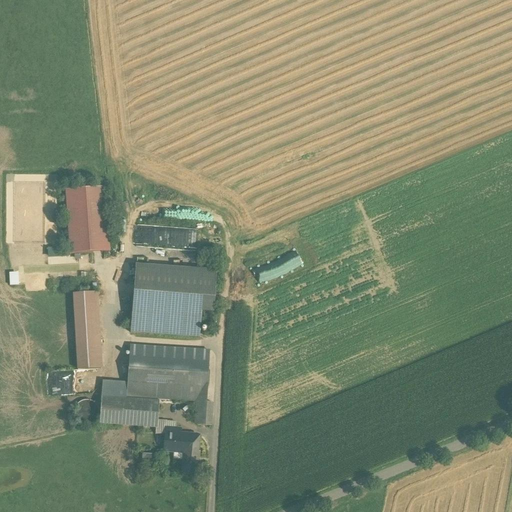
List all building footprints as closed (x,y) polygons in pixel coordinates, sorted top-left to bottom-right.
[(105,188),(65,191),(69,255),(109,252),(105,188)] [(198,229),(135,226),(134,246),(197,249),(198,229)] [(274,254),(287,249),(281,236),(269,241),(274,254)] [(48,249),(48,257),(58,257),(57,249),(48,249)] [(137,267),(131,333),(198,339),(201,311),(212,312),(215,273),(137,267)] [(19,285),(18,272),(9,273),(10,286),(19,285)] [(77,370),(103,368),(99,293),(72,294),(77,370)] [(126,400),(158,401),(195,403),(194,424),(197,426),(204,426),(210,351),(131,346),(127,383),(126,400)] [(156,428),(158,401),(126,400),(127,383),(104,382),(102,425),(144,427),(156,428)] [(181,430),(165,428),(163,453),(183,454),(195,455),(195,453),(196,436),(180,434),(181,430)] [(195,455),(183,454),(182,473),(197,474),(198,465),(197,465),(198,453),(195,453),(195,455)]
